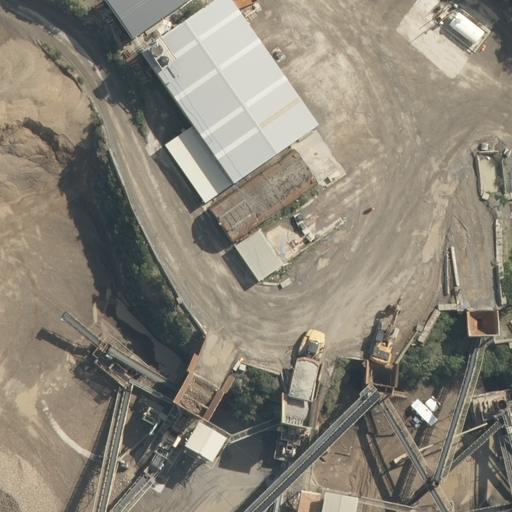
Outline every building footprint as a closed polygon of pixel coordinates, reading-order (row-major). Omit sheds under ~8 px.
[(191,0),(108,0),(101,5),(128,44),(191,0)] [(225,0),(215,0),(140,53),(191,126),(164,146),(204,203),(314,126),(225,0)] [(293,146),(206,209),(232,245),(319,181),(293,146)] [(319,188),(235,250),(259,283),(343,221),(319,188)] [(222,301),(218,328),(259,334),(263,307),(222,301)] [(328,348),(300,338),(266,432),(294,442),(328,348)] [(226,351),(210,344),(194,380),(210,387),(226,351)] [(210,464),(226,437),(199,420),(182,447),(210,464)] [(350,511),(353,498),(319,491),(317,498),(298,494),(295,511),(350,511)]
